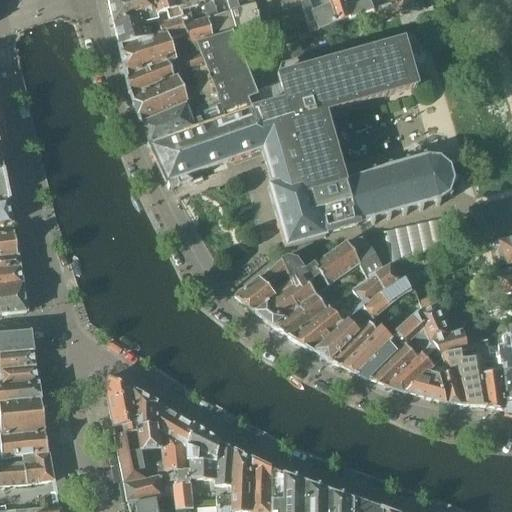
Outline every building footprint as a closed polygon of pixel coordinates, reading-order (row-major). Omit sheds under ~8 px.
[(156,19),(150,0),(112,0),(109,1),(114,27),(142,19),(144,27),(157,25),(156,19)] [(150,0),(156,19),(166,16),(168,22),(181,19),(175,0),(150,0)] [(200,0),(175,0),(181,19),(185,36),(188,48),(196,46),(212,41),(200,0)] [(235,34),(224,0),(200,0),(212,41),(230,36),(235,34)] [(224,0),(235,34),(258,28),(252,8),(249,0),(224,0)] [(263,0),(265,4),(266,4),(269,16),(300,6),(301,6),(298,0),(263,0)] [(326,3),(324,0),(298,0),(301,6),(300,6),(304,21),(313,18),(317,30),(334,24),(326,3)] [(348,20),(341,0),(332,0),(331,1),(326,3),(334,24),(348,20)] [(341,0),(348,20),(371,11),(367,0),(353,4),(352,0),(348,1),(347,0),(341,0)] [(421,11),(418,0),(394,0),(393,1),(394,4),(399,20),(422,12),(421,11)] [(469,0),(461,0),(461,1),(463,8),(471,7),(469,0)] [(394,4),(387,7),(371,11),(376,27),(399,20),(394,4)] [(430,9),(421,11),(422,12),(399,20),(402,26),(432,17),(430,9)] [(317,30),(313,18),(304,21),(308,34),(317,30)] [(114,27),(119,49),(155,39),(153,34),(150,35),(148,30),(145,31),(144,27),(142,19),(114,27)] [(155,39),(119,49),(125,79),(174,61),(167,41),(185,36),(181,19),(168,22),(157,25),(160,35),(156,36),(156,38),(155,39)] [(215,99),(196,107),(204,126),(149,146),(166,184),(168,184),(176,180),(179,187),(190,183),(188,176),(261,151),(264,161),(271,188),(267,189),(284,248),(324,238),(323,236),(357,227),(357,226),(370,222),(371,226),(374,225),(373,221),(385,218),(387,222),(390,221),(389,217),(401,214),(402,217),(406,216),(405,212),(418,209),(419,213),(422,212),(421,208),(435,204),(436,208),(440,207),(439,202),(446,196),(450,200),(452,197),(448,193),(451,183),(456,183),(456,179),(451,180),(448,170),(453,167),(451,164),(447,167),(439,160),(441,157),(438,155),(435,160),(427,159),(426,154),(421,155),(423,159),(409,164),(407,159),(404,160),(405,164),(391,168),(390,164),(387,165),(388,169),(375,173),(374,169),(370,170),(372,174),(359,178),(358,173),(355,174),(356,179),(342,183),(334,153),(324,115),(415,89),(401,43),(382,48),(301,71),(294,64),(278,68),(276,77),(283,103),(249,113),(245,102),(254,98),(230,36),(212,41),(196,46),(198,53),(204,69),(215,99)] [(180,79),(184,77),(204,69),(198,53),(174,61),(125,79),(130,97),(173,80),(168,69),(175,67),(180,79)] [(177,78),(173,80),(130,97),(140,125),(195,102),(196,107),(215,99),(204,69),(184,77),(190,91),(183,94),(177,78)] [(195,102),(140,125),(149,146),(204,126),(196,107),(195,102)] [(0,226),(11,224),(7,205),(0,204),(0,226)] [(383,236),(389,266),(433,257),(456,251),(449,221),(383,236)] [(0,255),(16,253),(13,234),(0,235),(0,255)] [(511,238),(495,241),(505,266),(511,264),(511,238)] [(345,245),(313,266),(319,277),(326,289),(338,281),(341,285),(344,288),(348,287),(351,285),(352,281),(347,275),(358,268),(366,282),(381,270),(364,240),(345,245)] [(266,259),(273,254),(270,251),(264,256),(266,259)] [(0,270),(19,268),(16,253),(0,255),(0,270)] [(289,288),(253,315),(271,329),(315,299),(314,297),(306,285),(319,277),(313,266),(303,273),(296,261),(287,259),(280,261),(280,260),(275,265),(289,288)] [(275,265),(234,299),(242,306),(243,307),(253,315),(289,288),(275,265)] [(366,282),(350,293),(359,305),(363,308),(376,297),(398,282),(388,266),(381,270),(366,282)] [(0,288),(21,286),(19,268),(0,270),(0,288)] [(498,280),(511,277),(511,269),(496,271),(498,280)] [(511,296),(511,277),(498,280),(495,280),(498,298),(511,296)] [(398,282),(376,297),(386,310),(388,308),(387,306),(409,292),(402,280),(398,282)] [(26,315),(21,286),(0,288),(0,316),(12,316),(26,315)] [(315,299),(271,329),(287,339),(327,311),(328,310),(342,300),(337,293),(323,304),(322,303),(319,305),(318,304),(315,299)] [(410,294),(402,298),(406,306),(414,302),(410,294)] [(363,308),(361,310),(370,322),(371,323),(378,317),(386,310),(376,297),(363,308)] [(430,298),(418,303),(422,311),(433,307),(430,298)] [(359,305),(348,314),(351,317),(361,310),(363,308),(359,305)] [(422,311),(414,314),(415,318),(417,317),(423,330),(431,347),(434,351),(439,358),(466,353),(465,346),(461,332),(448,336),(436,306),(433,307),(422,311)] [(327,311),(287,339),(310,353),(346,322),(351,317),(348,314),(338,322),(328,310),(327,311)] [(346,322),(310,353),(327,362),(359,330),(367,324),(370,322),(361,310),(351,317),(346,322)] [(370,322),(367,324),(374,332),(378,328),(381,325),(381,322),(378,317),(371,323),(370,322)] [(387,338),(387,339),(389,341),(392,344),(395,342),(401,348),(404,346),(410,340),(423,330),(417,317),(415,318),(397,334),(394,331),(387,338)] [(359,330),(327,362),(339,368),(370,337),(374,332),(367,324),(359,330)] [(370,337),(339,368),(355,376),(364,366),(389,341),(387,339),(387,338),(386,337),(384,335),(378,328),(374,332),(370,337)] [(423,330),(410,340),(421,354),(431,347),(423,330)] [(0,336),(0,355),(31,353),(29,338),(25,334),(0,336)] [(498,356),(490,358),(491,364),(493,374),(499,373),(504,414),(511,416),(511,337),(507,338),(500,340),(501,347),(497,348),(498,356)] [(364,366),(355,376),(366,381),(401,348),(395,342),(392,344),(389,341),(364,366)] [(488,342),(465,346),(466,353),(479,350),(489,349),(488,342)] [(401,348),(366,381),(385,388),(416,359),(404,346),(401,348)] [(416,359),(385,388),(404,395),(425,376),(426,376),(433,370),(424,360),(434,351),(431,347),(421,354),(416,359)] [(489,349),(479,350),(484,409),(504,414),(499,373),(493,374),(484,376),(483,365),(491,364),(490,358),(488,358),(487,352),(489,352),(489,349)] [(466,353),(439,358),(441,361),(446,376),(461,373),(465,408),(484,409),(479,350),(466,353)] [(0,371),(34,368),(32,353),(31,353),(0,355),(0,371)] [(0,384),(36,381),(34,369),(34,368),(0,371),(0,384)] [(446,376),(437,379),(443,406),(465,408),(461,373),(446,376)] [(425,376),(404,395),(415,398),(417,398),(423,400),(428,401),(432,402),(443,406),(437,379),(436,379),(426,376),(425,376)] [(135,434),(127,390),(108,380),(103,383),(114,438),(135,434)] [(39,399),(36,381),(0,384),(0,403),(3,404),(3,402),(39,399)] [(156,481),(164,479),(155,420),(154,408),(154,405),(127,390),(135,434),(137,447),(136,447),(143,480),(155,478),(156,481)] [(44,432),(39,399),(3,402),(3,404),(0,403),(0,435),(0,436),(44,432)] [(186,480),(189,481),(184,456),(185,449),(188,437),(192,427),(154,405),(154,408),(155,420),(164,479),(165,482),(171,481),(171,478),(176,477),(177,480),(181,480),(181,481),(186,480)] [(184,456),(189,481),(213,482),(218,444),(192,427),(188,437),(185,449),(184,456)] [(48,455),(44,432),(0,436),(2,455),(0,454),(0,461),(3,462),(48,455)] [(137,447),(135,434),(114,438),(123,485),(143,480),(136,447),(137,447)] [(236,454),(218,444),(213,482),(213,488),(230,488),(229,498),(232,498),(232,497),(232,491),(233,467),(236,454)] [(247,511),(250,462),(236,454),(233,467),(232,491),(232,497),(232,498),(232,502),(231,501),(231,511),(215,511),(247,511)] [(53,484),(53,483),(48,455),(3,462),(3,465),(0,464),(0,489),(12,488),(53,484)] [(264,469),(250,462),(247,511),(267,511),(268,483),(263,481),(264,469)] [(355,511),(355,503),(355,504),(352,503),(352,502),(282,476),(269,471),(264,469),(263,481),(268,483),(267,511),(355,511)] [(179,511),(191,511),(189,481),(186,480),(181,481),(181,480),(177,480),(176,477),(171,478),(171,481),(165,482),(164,479),(156,481),(155,478),(143,480),(123,485),(126,503),(127,505),(154,500),(161,499),(173,498),(174,511),(179,511)] [(231,511),(231,501),(231,498),(229,498),(215,498),(215,508),(215,511),(231,511)] [(156,511),(154,500),(127,505),(128,511),(156,511)] [(379,511),(355,503),(355,511),(379,511)]
